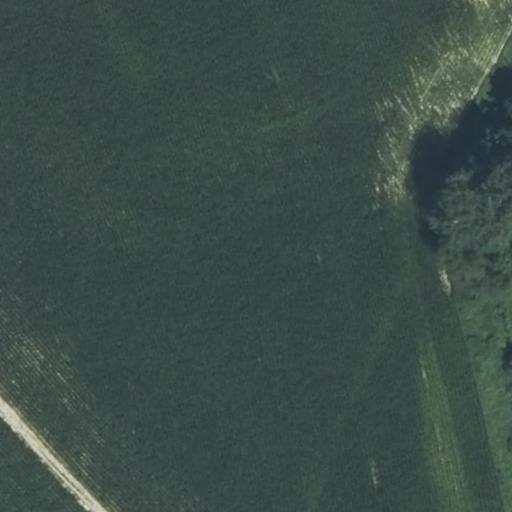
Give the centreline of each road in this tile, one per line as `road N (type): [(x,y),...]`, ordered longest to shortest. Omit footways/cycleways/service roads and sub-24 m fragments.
road 1 (track): [(511,499),(446,213),(511,60)]
road 2 (track): [(114,511),(0,390)]
